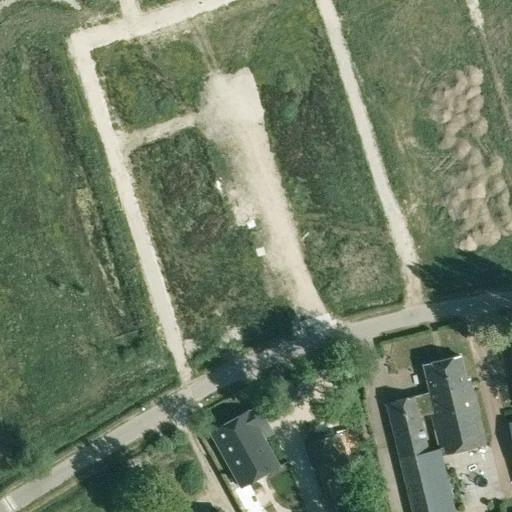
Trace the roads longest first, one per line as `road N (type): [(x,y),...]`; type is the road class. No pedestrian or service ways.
road 1 (residential): [(316,340),(217,377),(0,511)]
road 2 (unclassified): [(225,76),(316,340)]
road 3 (residential): [(511,301),(316,340)]
